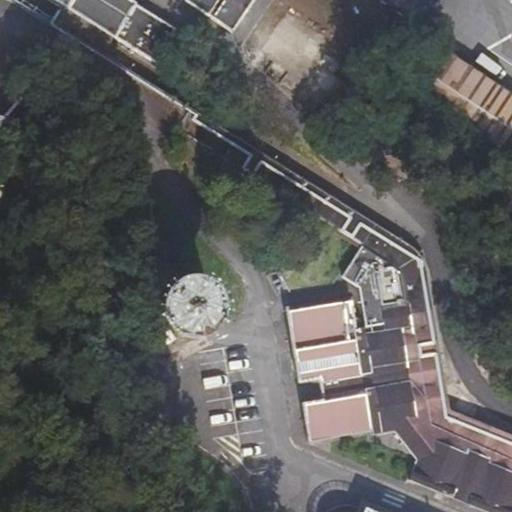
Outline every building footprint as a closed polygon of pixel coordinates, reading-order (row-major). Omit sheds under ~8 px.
[(135,5),(127,0),(48,0),(113,40),(135,5)] [(497,154),(511,130),(511,95),(446,52),(415,97),(414,99),(429,108),(497,154)] [(511,511),(511,435),(438,405),(420,254),(188,111),(175,131),(340,278),(357,288),(364,328),(355,329),(350,302),(284,308),(297,384),(318,381),(321,400),(300,404),(306,433),(383,420),(416,460),(407,480),(485,511),(511,511)] [(511,243),(511,156),(511,160),(510,168),(508,168),(497,230),(453,222),(451,232),(511,243)] [(215,327),(215,316),(213,307),(209,300),(205,296),(197,291),(186,288),(175,289),(166,294),(159,301),(155,308),(153,320),(154,327),(156,334),(159,339),(164,344),(172,349),(180,351),(188,351),(195,349),(204,344),(210,338),(215,327)]
